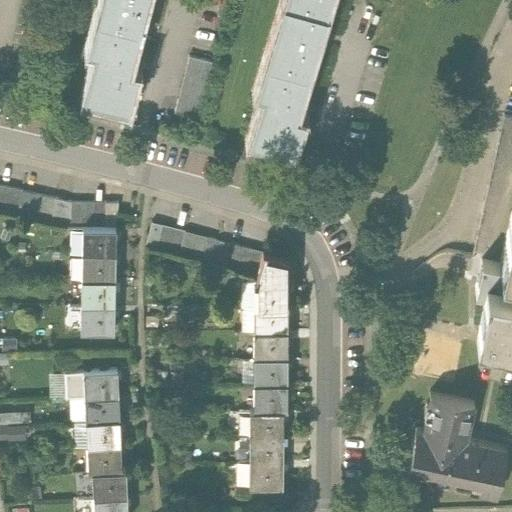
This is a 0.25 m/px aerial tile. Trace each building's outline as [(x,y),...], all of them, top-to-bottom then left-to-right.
[(98,0),(95,14),(137,24),(143,0),(98,0)] [(281,0),(264,57),(305,70),(316,34),(324,11),(287,0),(281,0)] [(287,0),(324,11),(326,0),(287,0)] [(137,24),(95,14),(87,43),(95,45),(83,91),(127,102),(136,67),(126,65),(128,59),(137,24)] [(197,117),(211,61),(188,55),(174,111),(197,117)] [(305,70),(264,57),(255,86),(262,89),(248,134),(291,148),(301,114),(292,111),(294,104),(305,70)] [(55,197),(0,184),(0,208),(70,225),(82,225),(115,226),(118,202),(104,202),(70,201),(55,197)] [(511,215),(509,215),(500,263),(480,259),(478,271),(474,289),(482,290),(475,328),(511,335),(511,215)] [(263,250),(152,221),(145,244),(257,273),(263,250)] [(115,226),(82,225),(81,251),(115,251),(115,233),(115,226)] [(253,303),(286,303),(286,278),(286,256),(263,250),(257,273),(255,277),(254,277),(253,303)] [(115,251),(81,251),(81,276),(114,277),(115,258),(115,251)] [(114,277),(81,276),(80,301),(114,302),(114,283),(114,277)] [(114,302),(80,301),(80,327),(113,328),(113,309),(114,302)] [(286,303),(253,303),(253,328),(286,328),(286,310),(286,303)] [(286,328),(253,328),(253,353),(286,353),(286,335),(286,328)] [(14,335),(0,335),(0,346),(14,346),(14,335)] [(253,353),(253,379),(286,379),(286,361),(286,353),(253,353)] [(64,367),(66,393),(84,392),(117,390),(116,371),(116,365),(64,367)] [(286,379),(253,379),(253,405),(282,405),(286,405),(286,386),(286,379)] [(415,423),(404,471),(496,494),(507,444),(467,435),(468,432),(469,428),(475,399),(429,389),(420,424),(415,423)] [(118,397),(117,390),(84,392),(85,417),(118,416),(118,397)] [(249,430),(282,430),(282,412),(282,405),(253,405),(249,405),(249,430)] [(27,409),(0,410),(0,420),(27,419),(27,409)] [(118,416),(85,417),(86,443),(119,441),(119,423),(118,416)] [(22,422),(0,423),(0,437),(23,437),(22,422)] [(249,455),(282,455),(282,438),(282,430),(249,430),(249,455)] [(119,441),(86,443),(88,469),(91,468),(120,467),(120,448),(119,441)] [(282,455),(249,455),(248,482),(282,482),(282,463),(282,455)] [(93,494),(126,493),(125,474),(125,467),(120,467),(91,468),(93,494)] [(34,485),(23,486),(24,496),(35,495),(34,485)] [(126,493),(93,494),(93,511),(126,511),(126,500),(126,493)]
